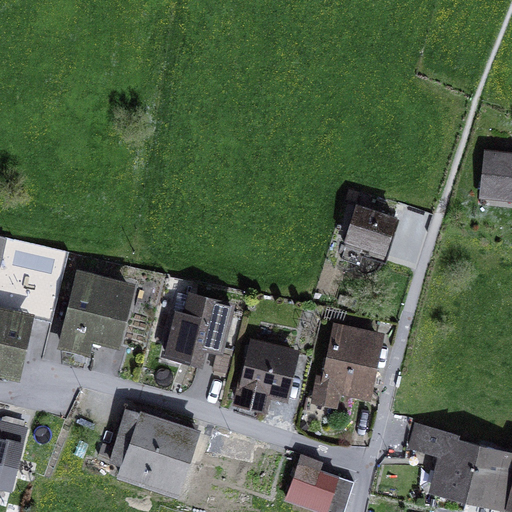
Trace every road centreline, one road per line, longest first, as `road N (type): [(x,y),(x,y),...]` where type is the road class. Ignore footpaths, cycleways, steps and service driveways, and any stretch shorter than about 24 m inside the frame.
road 1 (residential): [(370,466),(61,373),(30,400),(0,393)]
road 2 (residential): [(405,322),(370,466)]
